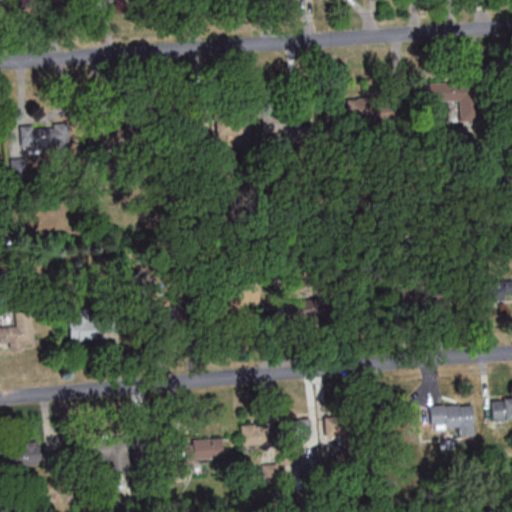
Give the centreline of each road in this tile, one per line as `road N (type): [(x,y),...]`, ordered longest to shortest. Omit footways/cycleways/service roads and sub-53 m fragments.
road 1 (residential): [(511,353),(0,396)]
road 2 (residential): [(511,25),(0,61)]
